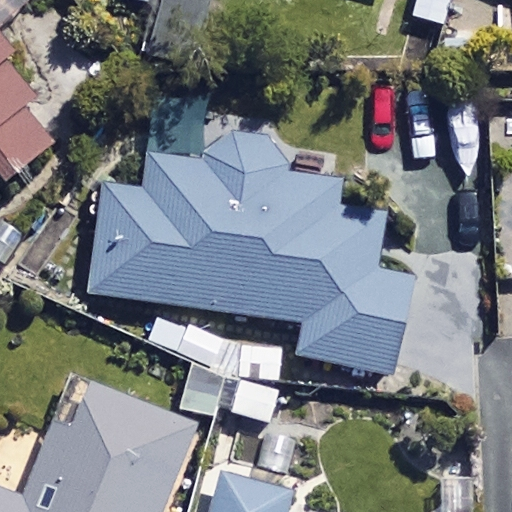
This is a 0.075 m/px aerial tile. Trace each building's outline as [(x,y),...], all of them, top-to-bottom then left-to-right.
[(450,0),(411,0),(408,14),(445,23),(450,0)] [(0,174),(63,125),(0,45),(0,174)] [(260,142),(207,134),(202,162),(144,153),(138,190),(100,184),(84,290),(298,322),(293,356),(388,371),(403,271),(370,266),(378,212),(333,205),(338,174),(258,162),(260,142)] [(482,245),(441,244),(440,304),(481,304),(482,245)] [(243,342),(222,410),(261,423),(283,355),(243,342)] [(153,511),(188,427),(73,380),(23,501),(0,492),(0,511),(153,511)] [(278,511),(284,492),(213,473),(202,511),(278,511)]
